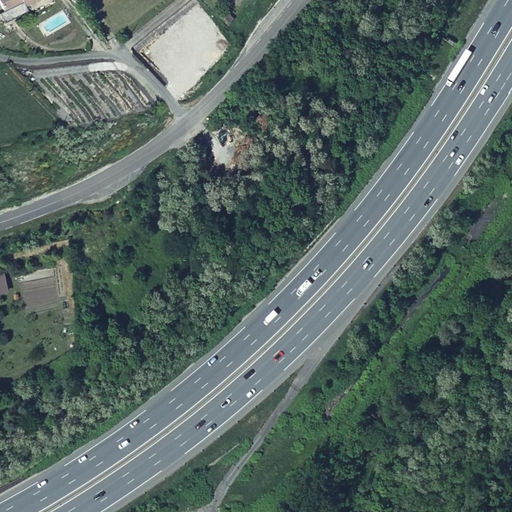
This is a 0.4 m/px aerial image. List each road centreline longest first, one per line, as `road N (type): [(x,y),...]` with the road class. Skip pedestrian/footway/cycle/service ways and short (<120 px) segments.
road 1 (trunk): [(511,2),(376,205),(277,314),(123,442),(12,511)]
road 2 (trunk): [(79,511),(205,423),(295,343),(394,234),(511,71)]
road 3 (unclassified): [(187,124),(152,79),(120,56),(0,57)]
road 4 (unclassified): [(0,223),(113,174),(187,124)]
road 5 (unclassified): [(187,124),(303,0)]
